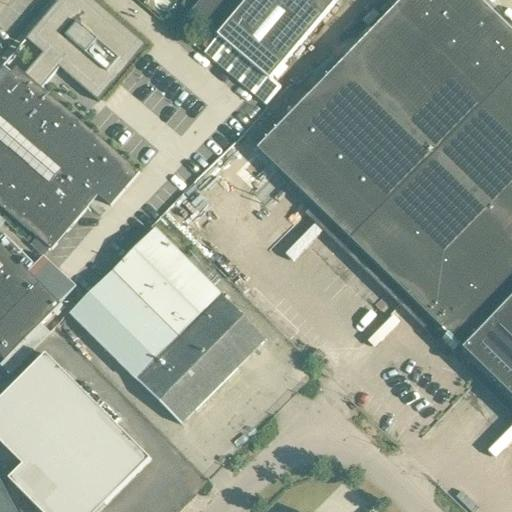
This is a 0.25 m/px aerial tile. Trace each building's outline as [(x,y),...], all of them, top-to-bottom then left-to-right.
[(12,73),(0,87),(0,205),(36,236),(51,249),(52,251),(89,208),(77,197),(87,186),(99,196),(111,207),(140,173),(42,89),(60,69),(99,102),(147,46),(93,0),(61,0),(27,41),(43,54),(25,75),(17,68),(12,73)] [(202,0),(192,13),(205,25),(219,37),(205,53),(265,105),(281,88),(273,79),(339,0),(202,0)] [(511,38),(511,40),(495,24),(500,19),(479,0),(405,0),(259,151),(449,337),(444,342),(455,353),(460,348),(511,398),(511,38)] [(267,340),(253,326),(156,230),(71,315),(168,411),(182,426),(267,340)] [(0,355),(6,361),(1,366),(11,376),(51,334),(42,325),(62,305),(78,288),(44,257),(36,266),(5,236),(0,240),(0,355)] [(139,474),(152,461),(47,356),(0,402),(0,442),(21,464),(24,467),(10,481),(40,511),(100,511),(136,477),(133,474),(136,471),(139,474)] [(17,511),(0,479),(0,511),(17,511)]
